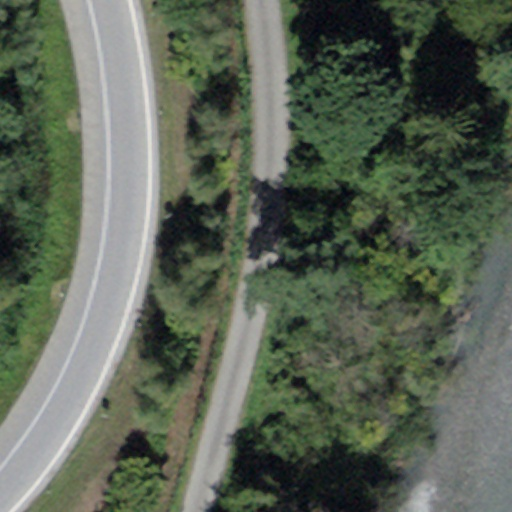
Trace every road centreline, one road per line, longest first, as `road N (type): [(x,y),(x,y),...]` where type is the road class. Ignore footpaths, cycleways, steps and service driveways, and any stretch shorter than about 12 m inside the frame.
road 1 (trunk): [(110,0),(128,131),(121,261),(80,382),(0,499)]
road 2 (unclassified): [(203,511),(265,269),(276,129),(270,0)]
